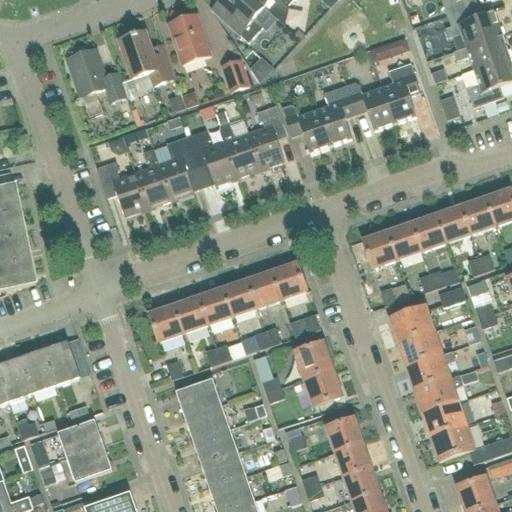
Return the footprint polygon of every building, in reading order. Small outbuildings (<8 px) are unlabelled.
[(254,24),(265,12),(251,0),(224,0),(221,4),(235,16),(225,26),(249,47),(263,32),(254,24)] [(251,0),(265,12),(284,29),(287,11),(296,0),(251,0)] [(448,21),(476,10),(472,0),(440,0),(448,21)] [(480,20),(476,10),(448,21),(451,30),(445,32),(448,42),(461,38),(465,51),(501,38),(493,15),(480,20)] [(211,60),(197,20),(169,30),(183,70),(211,60)] [(146,37),(120,46),(133,84),(150,78),(154,91),(175,83),(166,57),(154,61),(146,37)] [(473,74),(509,61),(501,38),(465,51),(453,55),(456,65),(469,61),(473,74)] [(373,60),(378,73),(410,61),(405,48),(373,60)] [(96,96),(105,93),(110,108),(127,102),(118,77),(105,81),(95,54),(68,63),(82,101),(89,123),(104,118),(96,96)] [(511,68),(509,61),(473,74),(474,75),(461,79),(473,112),(502,102),(498,91),(511,86),(511,68)] [(249,90),(241,65),(222,71),(231,97),(249,90)] [(383,92),(395,128),(416,121),(409,101),(420,97),(410,68),(388,76),(393,89),(383,92)] [(355,88),(346,91),(355,119),(367,115),(374,135),(395,128),(383,92),(363,99),(359,89),(355,88)] [(355,119),(346,91),(324,98),(329,111),(318,115),(330,150),(351,143),(344,123),(355,119)] [(173,117),(185,113),(180,99),(168,103),(173,117)] [(216,121),(212,109),(200,114),(204,125),(216,121)] [(330,150),(318,115),(299,122),(295,111),(292,110),(281,113),(291,141),(302,137),(309,158),(330,150)] [(248,138),(261,175),(285,166),(277,144),(287,141),(277,111),(256,118),(259,127),(261,126),(263,133),(248,138)] [(224,146),(225,146),(238,183),(261,175),(248,138),(232,144),(230,137),(232,136),(229,128),(229,127),(227,120),(225,115),(216,119),(218,123),(220,131),(219,131),(224,146)] [(225,146),(224,146),(209,152),(207,145),(209,144),(206,136),(186,143),(196,172),(207,169),(215,191),(238,183),(225,146)] [(158,170),(171,206),(194,198),(186,176),(196,172),(186,143),(167,149),(170,158),(172,157),(174,164),(159,170),(158,170)] [(171,206),(158,170),(159,170),(153,154),(143,157),(146,166),(149,165),(151,172),(135,178),(149,214),(171,206)] [(149,214),(135,178),(120,183),(117,176),(120,176),(116,167),(97,174),(107,203),(117,200),(125,222),(149,214)] [(0,217),(18,214),(13,188),(0,190),(0,217)] [(487,203),(496,231),(511,225),(511,197),(511,194),(487,203)] [(472,239),(496,231),(487,203),(462,211),(472,239)] [(472,239),(462,211),(437,220),(447,248),(472,239)] [(18,214),(0,217),(0,244),(23,240),(18,214)] [(423,256),(447,248),(437,220),(413,228),(423,256)] [(423,256),(413,228),(388,237),(398,264),(423,256)] [(373,273),(398,264),(388,237),(364,245),(373,273)] [(23,240),(0,244),(0,269),(28,264),(23,240)] [(479,262),(485,277),(495,274),(490,258),(479,262)] [(469,266),(474,281),(485,277),(479,262),(469,266)] [(28,264),(0,269),(0,294),(33,287),(28,264)] [(298,268),(273,276),(283,304),(308,296),(307,293),(309,292),(307,289),(306,290),(298,268)] [(430,279),(436,294),(446,291),(441,275),(430,279)] [(249,285),(258,313),(283,304),(273,276),(249,285)] [(419,282),(425,298),(436,294),(430,279),(419,282)] [(224,293),(234,321),(258,313),(249,285),(224,293)] [(439,299),(444,313),(466,305),(462,291),(439,299)] [(380,296),(386,312),(397,308),(392,292),(380,296)] [(199,302),(209,330),(234,321),(224,293),(199,302)] [(175,310),(184,338),(209,330),(199,302),(175,310)] [(479,323),(482,334),(498,328),(495,318),(491,306),(475,312),(479,323)] [(160,347),(184,338),(175,310),(150,319),(160,347)] [(399,348),(434,336),(426,312),(391,324),(399,348)] [(304,322),(309,338),(321,334),(315,318),(304,322)] [(476,330),(475,331),(464,334),(469,350),(481,346),(476,330)] [(266,335),(272,351),(282,347),(276,332),(266,335)] [(272,351),(266,335),(255,339),(260,355),(272,351)] [(434,336),(399,348),(407,372),(442,359),(434,336)] [(44,355),(56,391),(80,383),(67,347),(44,355)] [(304,384),(334,374),(325,347),(295,357),(304,384)] [(217,352),(222,368),(233,364),(227,349),(217,352)] [(222,368),(217,352),(206,356),(211,372),(222,368)] [(56,391),(44,355),(20,363),(32,399),(56,391)] [(442,359),(407,372),(415,395),(451,383),(442,359)] [(511,372),(511,359),(494,365),(498,377),(511,372)] [(32,399),(20,363),(0,369),(0,382),(9,407),(32,399)] [(172,385),(184,381),(178,365),(167,370),(172,385)] [(334,374),(304,384),(313,411),(343,401),(334,374)] [(266,397),(282,392),(278,381),(262,387),(266,397)] [(0,410),(9,407),(0,382),(0,410)] [(459,406),(452,388),(451,383),(415,395),(424,419),(459,406)] [(186,422),(222,409),(213,385),(177,397),(186,422)] [(270,408),(285,403),(282,392),(266,397),(270,408)] [(505,417),(501,404),(491,408),(495,420),(505,417)] [(459,406),(424,419),(432,442),(467,430),(459,406)] [(222,409),(186,422),(194,446),(230,434),(222,409)] [(267,421),(263,409),(249,413),(253,425),(267,421)] [(43,427),(46,436),(58,432),(55,423),(43,427)] [(335,457),(363,447),(355,423),(327,432),(335,457)] [(27,425),(17,429),(22,444),(39,439),(39,438),(35,426),(28,428),(27,425)] [(67,463),(104,451),(96,427),(59,439),(67,463)] [(467,430),(432,442),(440,466),(475,454),(467,430)] [(275,444),(270,432),(262,434),(267,447),(275,444)] [(285,437),(292,457),(308,451),(304,440),(302,441),(299,432),(285,437)] [(202,470),(238,457),(230,434),(194,446),(202,470)] [(9,440),(0,442),(0,452),(11,448),(9,440)] [(495,463),(511,456),(511,440),(490,449),(495,463)] [(344,481),(372,472),(363,447),(335,457),(344,481)] [(23,477),(32,474),(24,450),(14,454),(23,477)] [(104,451),(67,463),(75,487),(112,475),(104,451)] [(241,460),(247,477),(274,468),(269,451),(241,460)] [(288,464),(284,453),(275,456),(279,467),(288,464)] [(210,493),(246,481),(238,457),(202,470),(210,493)] [(283,480),(292,477),(293,477),(289,466),(279,469),(283,480)] [(493,485),(511,478),(511,466),(490,474),(493,485)] [(43,485),(44,490),(57,486),(52,471),(39,475),(43,485)] [(352,506),(380,496),(372,472),(344,481),(352,506)] [(305,495),(321,490),(317,479),(302,485),(305,495)] [(217,511),(232,511),(254,504),(246,481),(210,493),(217,511)] [(464,511),(484,511),(496,508),(487,481),(458,491),(464,511)] [(9,508),(1,485),(0,484),(0,511),(31,511),(44,507),(41,499),(29,503),(28,501),(9,508)] [(291,511),(302,507),(303,507),(297,490),(285,494),(291,511)] [(305,495),(309,506),(325,501),(321,490),(305,495)] [(385,511),(380,496),(352,506),(354,511),(385,511)] [(133,511),(130,501),(127,502),(96,511),(133,511)]
